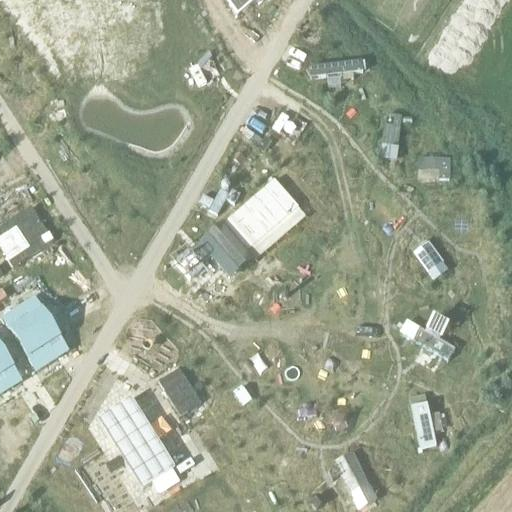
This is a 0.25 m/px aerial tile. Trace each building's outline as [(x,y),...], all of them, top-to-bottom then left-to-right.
[(170,0),(184,14),(199,0),(170,0)] [(240,0),(248,10),(261,0),(240,0)] [(311,84),(314,83),(314,81),(326,80),(339,78),(342,78),(343,83),(353,81),(352,76),(362,75),(360,64),(308,71),(308,74),(305,74),(311,84)] [(381,162),(396,163),(401,119),(386,117),(381,162)] [(419,161),(419,173),(420,173),(420,178),(429,178),(429,173),(438,173),(438,182),(448,182),(448,161),(438,161),(438,157),(429,157),(429,161),(419,161)] [(190,239),(175,250),(182,261),(172,268),(179,280),(190,273),(198,284),(225,267),(234,279),(325,219),(301,183),(198,251),(190,239)] [(0,249),(10,266),(53,240),(33,207),(0,227),(0,249)] [(428,274),(440,265),(425,243),(418,248),(420,251),(414,256),(428,274)] [(37,375),(71,354),(35,299),(1,321),(37,375)] [(409,325),(402,337),(447,363),(454,352),(437,342),(447,326),(439,321),(437,324),(433,322),(426,334),(409,325)] [(0,399),(23,386),(0,348),(0,399)] [(192,411),(200,406),(179,371),(157,384),(179,419),(192,411)] [(250,402),(240,389),(233,395),(242,408),(246,405),(250,402)] [(435,446),(424,397),(408,400),(419,450),(435,446)] [(98,430),(142,498),(174,477),(130,410),(98,430)] [(335,468),(358,511),(374,502),(351,459),(335,468)]
